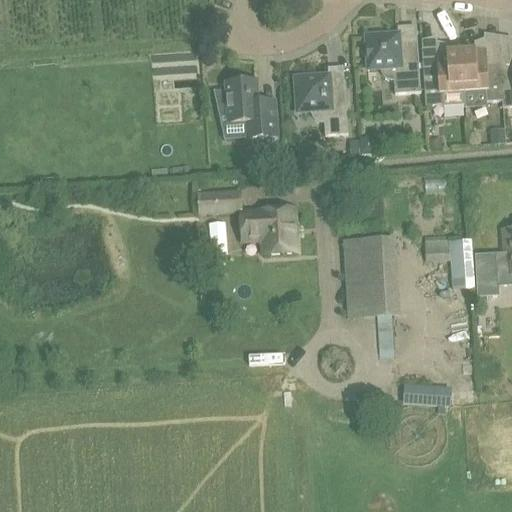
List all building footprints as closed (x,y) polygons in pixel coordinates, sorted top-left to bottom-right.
[(368,68),(381,67),(381,75),(383,78),(387,81),(394,83),(395,97),(421,95),(418,48),(400,49),(395,46),(394,37),(366,39),(368,68)] [(461,54),(464,94),(486,93),(487,105),(503,104),(500,53),(500,46),(484,47),(485,53),(461,54)] [(351,69),(351,50),(341,50),(341,69),(351,69)] [(465,108),(464,94),(461,54),(438,56),(438,50),(422,51),(426,109),(442,108),(442,109),(465,108)] [(511,52),(500,53),(503,104),(503,111),(511,110),(511,52)] [(348,137),(345,90),(330,91),(329,86),(325,87),(325,78),(296,80),(298,110),(310,109),(311,114),(311,113),(312,117),(313,120),(315,122),(318,124),(321,125),(324,125),(325,138),(348,137)] [(278,140),(275,109),(258,110),(257,84),(251,84),(251,80),(238,81),(239,85),(226,86),(227,94),(215,95),(215,93),(214,94),(220,120),(221,120),(221,118),(228,118),(229,126),(246,125),(247,142),(278,140)] [(505,138),(505,131),(493,132),(494,139),(494,146),(506,146),(505,138)] [(361,155),(377,154),(376,138),(360,138),(361,155)] [(350,141),(350,155),(359,155),(358,141),(350,141)] [(429,151),(442,150),(442,141),(429,141),(429,151)] [(285,164),(284,148),(273,148),(275,164),(285,164)] [(208,217),(242,215),(242,214),(240,194),(207,196),(198,197),(200,218),(208,217)] [(295,210),(260,213),(242,214),(242,215),(244,244),(262,243),(264,258),(298,255),(295,210)] [(500,297),(498,278),(505,277),(511,276),(511,231),(502,232),(504,256),(476,257),(478,298),(500,297)] [(449,243),(450,265),(452,285),(472,284),(469,242),(449,243)] [(343,245),(347,322),(401,321),(396,243),(343,245)] [(425,266),(450,265),(449,243),(424,244),(425,266)] [(409,391),(409,406),(456,406),(456,391),(409,391)]
